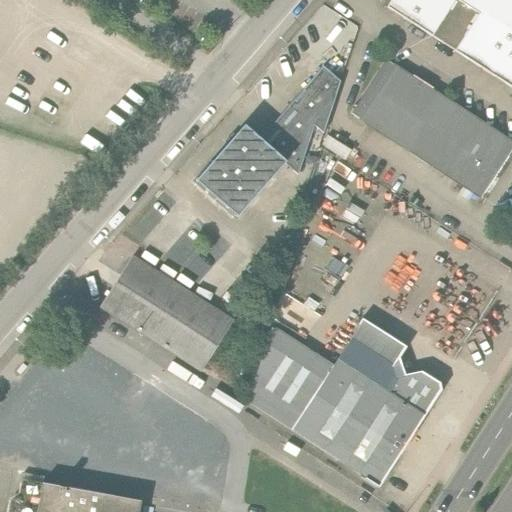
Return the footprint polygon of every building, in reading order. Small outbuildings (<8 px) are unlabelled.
[(511,0),(389,0),(383,10),(511,89),(511,0)] [(511,140),(384,60),(347,118),(481,199),(511,152),(511,140)] [(243,127),(195,182),(236,218),(283,164),(296,175),(313,126),(322,134),(339,83),(322,68),(258,140),(243,127)] [(131,257),(99,307),(200,373),(233,322),(131,257)] [(261,318),(239,397),(378,486),(406,443),(440,391),(440,383),(422,372),(404,375),(398,359),(406,347),(362,319),(333,364),(272,325),(261,318)] [(141,511),(144,497),(25,475),(23,486),(20,496),(10,506),(9,511),(141,511)]
